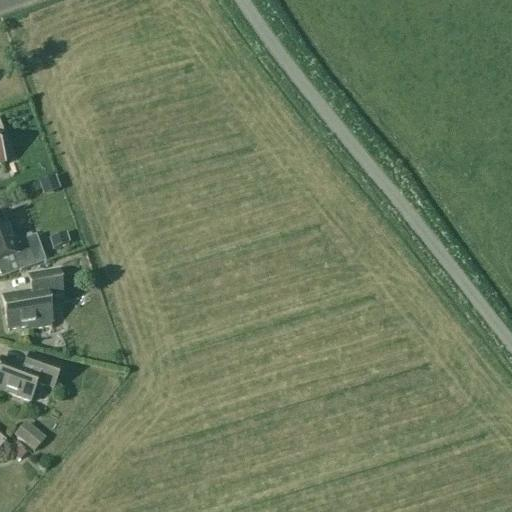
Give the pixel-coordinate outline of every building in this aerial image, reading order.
[(54,178),(37,185),(42,197),(59,191),(54,178)] [(0,279),(44,263),(35,237),(13,245),(2,216),(0,216),(0,279)] [(68,245),(65,235),(48,241),(52,251),(68,245)] [(61,298),(60,289),(57,273),(27,278),(30,294),(1,298),(7,332),(26,329),(27,332),(50,329),(49,325),(50,325),(46,300),(61,298)] [(52,391),(60,368),(28,356),(23,370),(0,360),(0,393),(29,404),(36,385),(52,391)] [(44,440),(25,424),(13,437),(32,454),(44,440)] [(25,454),(14,445),(8,452),(19,462),(25,454)]
